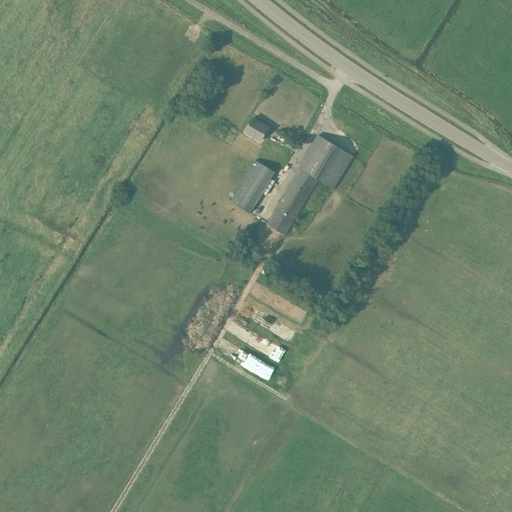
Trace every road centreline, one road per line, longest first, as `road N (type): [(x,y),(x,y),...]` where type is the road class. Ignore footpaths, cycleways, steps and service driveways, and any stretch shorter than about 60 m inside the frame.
road 1 (unclassified): [(511,170),(324,54),(254,0)]
road 2 (unknown): [(186,0),(332,94),(342,81)]
